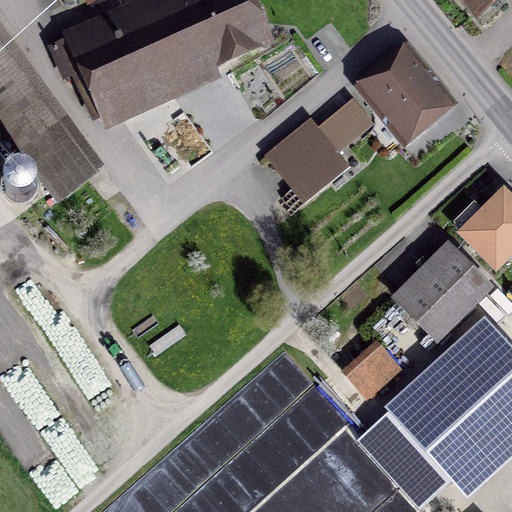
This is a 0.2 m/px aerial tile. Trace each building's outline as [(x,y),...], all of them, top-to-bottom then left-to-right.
[(76,73),(94,114),(260,40),(242,0),(190,0),(78,50),(73,39),(51,49),(64,78),(76,73)] [(0,135),(17,159),(25,153),(59,200),(96,173),(0,41),(0,135)] [(405,140),(447,105),(406,55),(363,90),(405,140)] [(312,194),(341,171),(303,125),(274,149),(312,194)] [(141,173),(129,157),(92,186),(115,217),(160,183),(148,167),(141,173)] [(511,252),(511,204),(503,195),(463,235),(495,269),(511,252)] [(488,289),(454,255),(402,307),(435,340),(488,289)] [(511,350),(500,337),(400,428),(451,484),(511,429),(511,350)] [(334,389),(354,412),(400,371),(379,348),(334,389)] [(319,402),(298,422),(309,434),(330,414),(319,402)]
